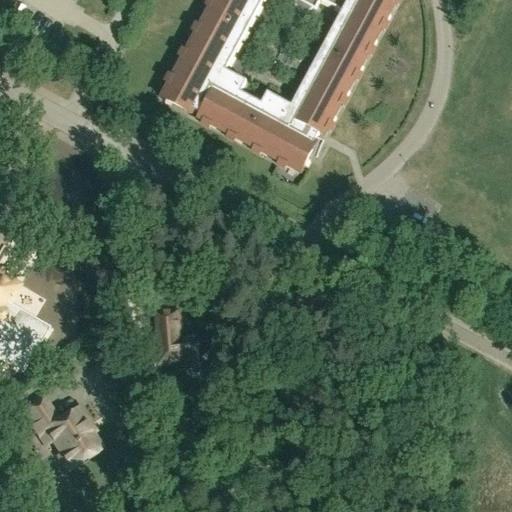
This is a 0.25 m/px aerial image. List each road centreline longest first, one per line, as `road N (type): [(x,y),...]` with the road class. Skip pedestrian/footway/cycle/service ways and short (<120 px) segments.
road 1 (unclassified): [(130,155),(122,170),(147,511)]
road 2 (unclassified): [(297,245),(389,167),(429,119),(445,63),(439,0)]
road 3 (residential): [(297,245),(130,155)]
road 4 (residential): [(130,155),(0,85)]
